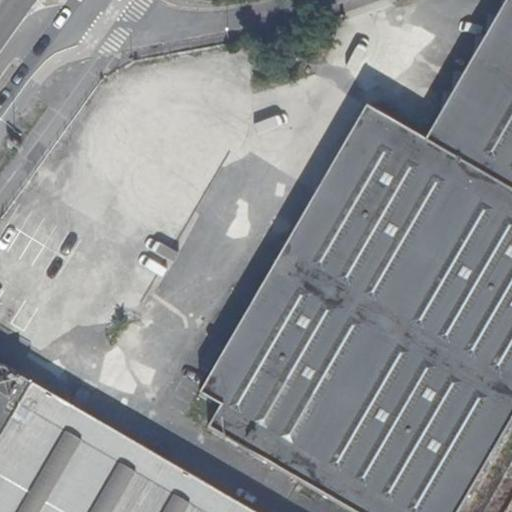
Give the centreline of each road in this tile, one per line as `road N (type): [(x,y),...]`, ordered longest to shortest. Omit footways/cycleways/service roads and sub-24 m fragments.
road 1 (unknown): [(394,0),(374,62),(310,150),(233,285),(197,321),(154,331),(111,324),(6,260)]
road 2 (residential): [(316,0),(174,30),(132,26),(76,3)]
road 3 (primary): [(0,110),(76,3)]
